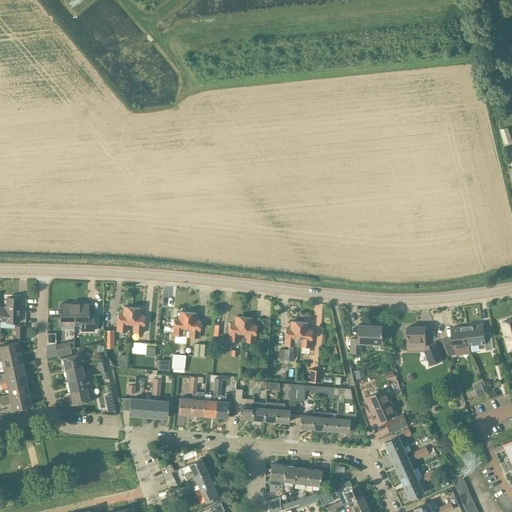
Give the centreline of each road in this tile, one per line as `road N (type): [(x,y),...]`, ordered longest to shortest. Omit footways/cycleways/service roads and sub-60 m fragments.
road 1 (tertiary): [(511,288),(403,300),(44,270)]
road 2 (residential): [(393,511),(372,466),(359,458),(256,445)]
road 3 (residential): [(52,412),(41,360),(44,270)]
road 4 (residential): [(256,445),(131,434)]
